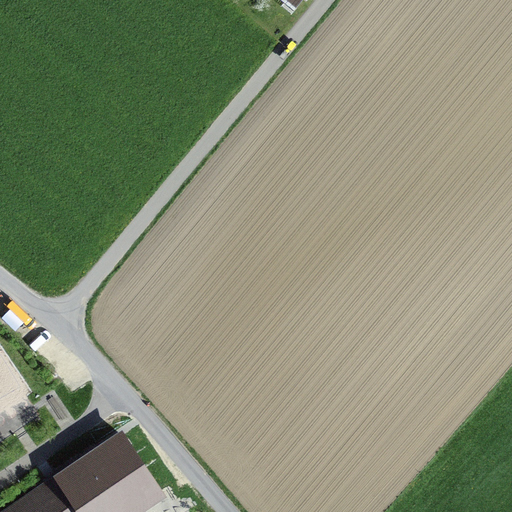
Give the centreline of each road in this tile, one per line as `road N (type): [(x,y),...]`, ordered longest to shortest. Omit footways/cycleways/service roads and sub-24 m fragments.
road 1 (residential): [(321,0),(62,319)]
road 2 (unclassified): [(62,319),(224,511)]
